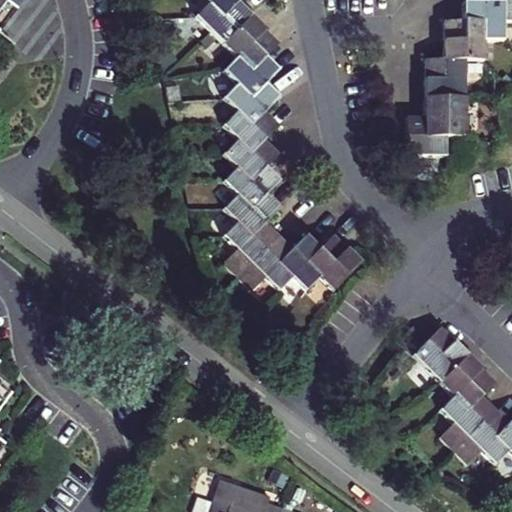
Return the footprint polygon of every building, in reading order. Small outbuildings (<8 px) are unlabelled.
[(243,84),(229,98),(242,112),(228,126),(242,139),(228,153),(242,166),(227,180),(242,194),(228,208),(241,221),(227,235),(241,249),(228,263),(256,291),(269,277),(283,290),(296,276),(310,290),(324,276),(338,290),(365,263),(349,247),(337,236),(324,249),(317,241),(310,235),(296,249),(289,242),(276,229),(269,222),(283,207),(276,201),(268,193),(282,180),(275,173),(268,166),(283,152),(277,146),(269,138),(283,124),(276,118),(270,111),(283,97),(276,90),(270,84),(283,70),(277,64),(270,57),(283,43),(272,32),(248,8),(242,2),(244,0),(213,0),(215,2),(201,16),(243,57),(229,71),(243,84)] [(511,0),(482,0),(483,1),(463,1),(463,11),(463,20),(445,20),(445,35),(445,59),(425,59),(425,75),(425,107),(425,117),(406,117),(406,131),(406,155),(444,155),(444,136),(463,136),(464,59),(484,59),(484,40),(503,40),(503,20),(511,20),(511,0)] [(8,6),(0,16),(0,39),(0,40),(18,15),(8,6)] [(511,418),(506,413),(492,399),(486,393),(499,380),(489,370),(455,336),(445,326),(432,339),(417,324),(403,338),(458,394),(445,407),(458,421),(445,434),(472,461),(486,447),(500,461),(511,448),(511,418)] [(0,459),(7,450),(0,445),(0,415),(12,401),(0,391),(0,459)] [(212,511),(271,511),(269,511),(271,505),(221,488),(212,511)]
